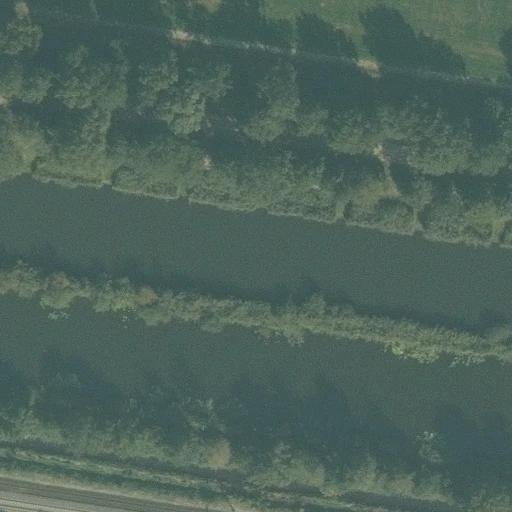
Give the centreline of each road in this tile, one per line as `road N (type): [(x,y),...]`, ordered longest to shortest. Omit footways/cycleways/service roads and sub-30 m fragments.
road 1 (track): [(0,96),(511,177)]
road 2 (track): [(511,86),(37,9)]
